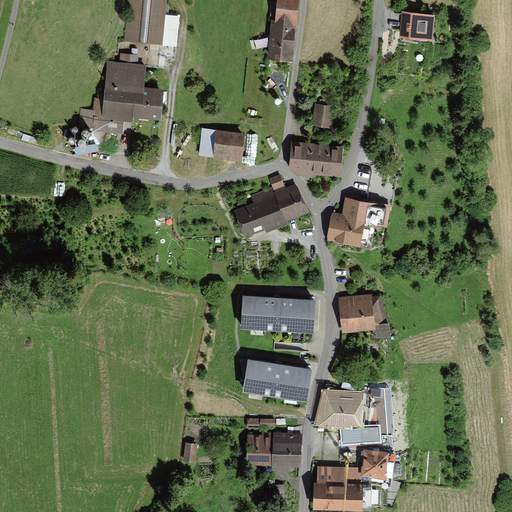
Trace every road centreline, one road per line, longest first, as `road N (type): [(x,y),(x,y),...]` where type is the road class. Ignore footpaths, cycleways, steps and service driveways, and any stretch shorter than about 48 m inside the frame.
road 1 (residential): [(303,511),(310,408),(331,299),(318,213)]
road 2 (residential): [(0,141),(183,185),(281,164)]
road 3 (residential): [(318,213),(337,191),(357,137),(379,0)]
road 4 (residential): [(281,164),(303,0)]
